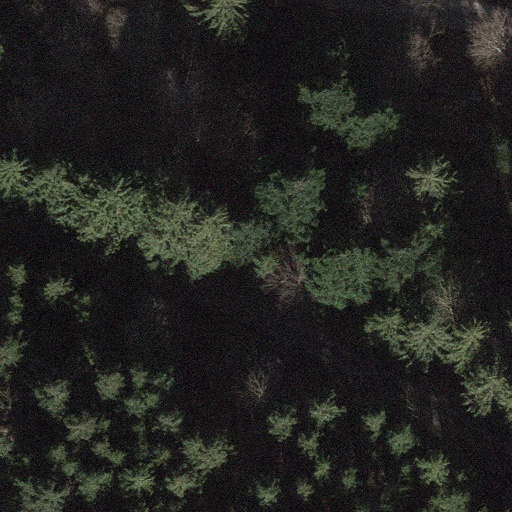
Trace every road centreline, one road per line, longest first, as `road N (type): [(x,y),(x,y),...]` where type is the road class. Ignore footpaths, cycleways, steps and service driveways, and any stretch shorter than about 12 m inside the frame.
road 1 (track): [(0,216),(262,320),(397,391),(511,465)]
road 2 (track): [(511,25),(374,0)]
